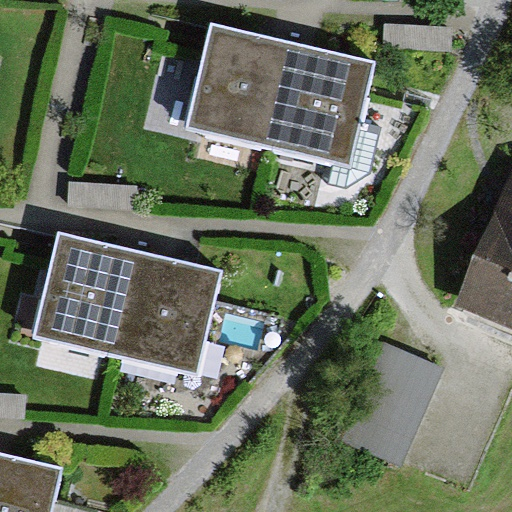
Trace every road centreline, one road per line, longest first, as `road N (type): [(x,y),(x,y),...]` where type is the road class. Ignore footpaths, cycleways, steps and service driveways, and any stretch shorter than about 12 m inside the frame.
road 1 (residential): [(151,511),(301,371),(377,270),(498,0)]
road 2 (track): [(301,371),(274,511)]
